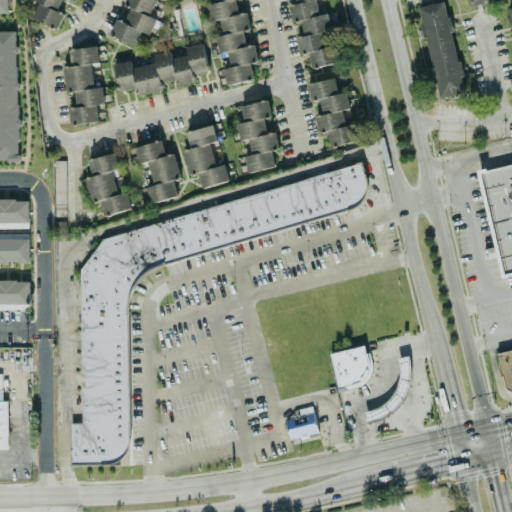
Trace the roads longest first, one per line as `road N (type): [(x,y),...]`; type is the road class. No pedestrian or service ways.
road 1 (secondary): [(484,428),(249,481),(0,496)]
road 2 (secondary): [(484,428),(385,0)]
road 3 (secondary): [(351,0),(439,362)]
road 4 (secondary): [(225,511),(511,448)]
